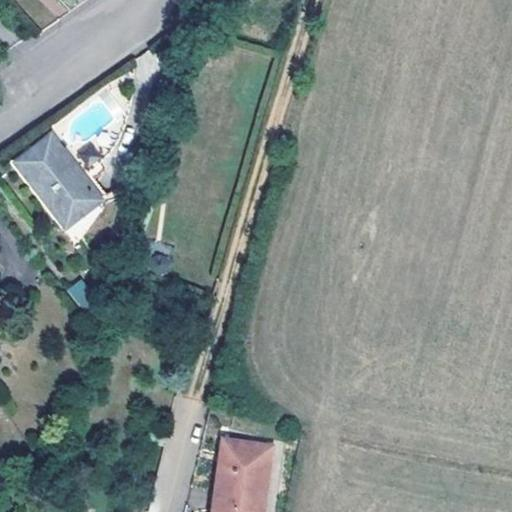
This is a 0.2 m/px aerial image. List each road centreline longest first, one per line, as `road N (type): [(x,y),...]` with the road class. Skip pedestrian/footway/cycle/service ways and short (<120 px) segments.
road 1 (track): [(190,407),(316,0)]
road 2 (residential): [(0,136),(97,60),(155,0)]
